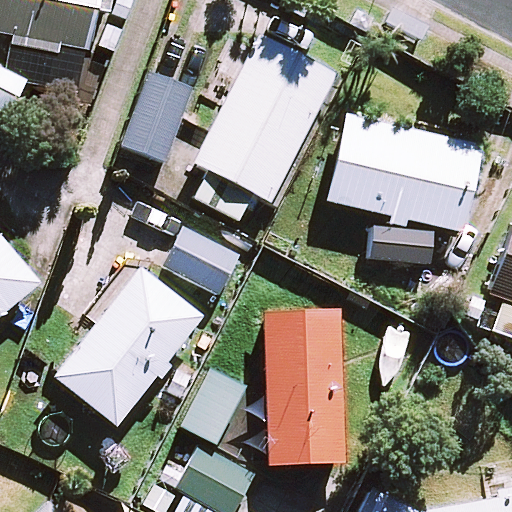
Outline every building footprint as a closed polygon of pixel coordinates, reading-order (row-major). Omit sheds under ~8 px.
[(86,48),(88,48),(95,9),(97,0),(0,0),(0,31),(13,34),(12,43),(58,51),(59,43),(86,48)] [(111,0),(97,0),(95,9),(109,11),(111,0)] [(337,73),(259,33),(192,163),(208,170),(253,194),(271,203),(337,73)] [(58,51),(12,43),(6,70),(19,76),(17,80),(78,92),(86,48),(59,43),(58,51)] [(6,70),(0,66),(0,110),(1,111),(17,80),(19,76),(6,70)] [(193,87),(150,70),(122,144),(166,160),(193,87)] [(483,144),(346,113),(326,200),(390,215),(388,221),(407,226),(408,219),(463,231),(483,144)] [(253,194),(208,170),(194,198),(239,221),(253,194)] [(373,225),(370,258),(432,264),(435,231),(373,225)] [(240,256),(182,226),(162,266),(220,295),(240,256)] [(511,231),(490,294),(505,300),(511,302),(511,231)] [(0,316),(41,282),(0,233),(0,316)] [(203,316),(139,266),(52,377),(117,427),(157,376),(161,379),(177,358),(173,355),(203,316)] [(511,337),(511,302),(505,300),(494,331),(511,337)] [(272,470),(351,467),(345,314),(267,317),(272,470)] [(241,511),(260,478),(205,449),(180,494),(190,499),(214,511),(241,511)] [(511,511),(511,493),(503,495),(504,502),(445,511),(414,511),(377,492),(365,511),(511,511)] [(63,511),(51,498),(35,511),(63,511)] [(214,511),(190,499),(182,511),(214,511)]
